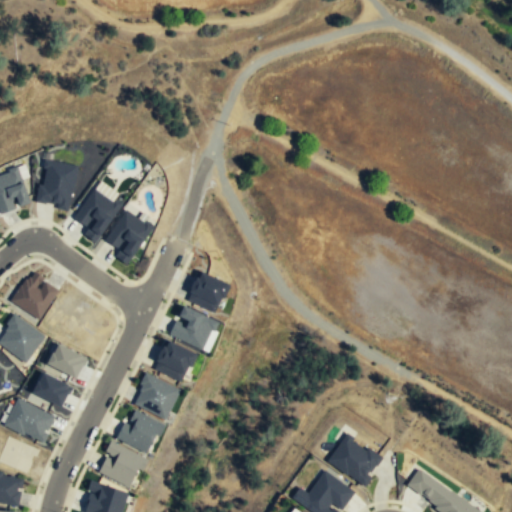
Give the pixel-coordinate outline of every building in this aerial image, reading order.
[(68,211),(75,165),(51,161),(52,154),(43,152),(34,201),(55,205),(55,209),(68,211)] [(0,213),(15,209),(14,208),(27,204),(16,169),(0,173),(0,213)] [(73,219),(86,227),(82,235),(94,243),(120,203),(113,199),(117,193),(97,180),(73,219)] [(104,241),(118,249),(113,258),(127,265),(150,225),(123,209),(104,241)] [(38,320),(57,290),(41,280),(43,278),(29,270),(9,302),(38,320)] [(215,321),(180,306),(175,319),(174,318),(167,335),(203,350),(215,321)] [(43,336),(13,315),(0,333),(0,347),(24,364),(43,336)] [(194,353),(163,340),(151,369),(181,383),(194,353)] [(73,378),(82,357),(53,344),(43,365),(73,378)] [(59,406),(68,385),(38,372),(29,393),(59,406)] [(164,420),(178,389),(145,373),(131,404),(164,420)] [(54,417),(15,398),(2,425),(41,444),(54,417)] [(164,425),(132,410),(126,423),(122,421),(114,439),(145,453),(153,437),(157,439),(164,425)] [(365,486),(370,477),(368,477),(380,457),(342,435),(325,464),(365,486)] [(97,473),(128,487),(135,470),(141,472),(147,458),(108,441),(102,454),(105,455),(97,473)] [(308,493),(298,486),(290,500),(309,511),(340,511),(354,489),(322,470),(308,493)] [(481,511),(415,470),(404,487),(443,511),(481,511)] [(0,472),(0,502),(17,505),(21,476),(0,472)] [(83,511),(121,511),(126,491),(88,483),(86,491),(88,492),(83,511)]
